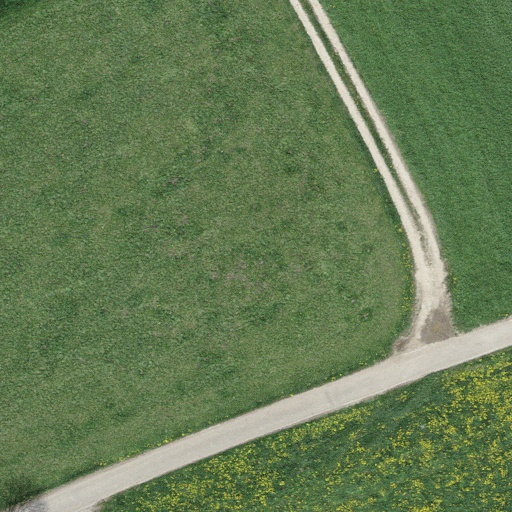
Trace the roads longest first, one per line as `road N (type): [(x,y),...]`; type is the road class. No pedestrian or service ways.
road 1 (residential): [(511,339),(74,511)]
road 2 (track): [(428,367),(425,248),(293,0)]
